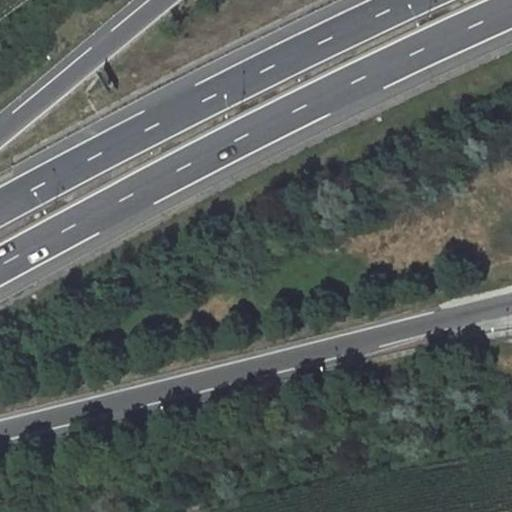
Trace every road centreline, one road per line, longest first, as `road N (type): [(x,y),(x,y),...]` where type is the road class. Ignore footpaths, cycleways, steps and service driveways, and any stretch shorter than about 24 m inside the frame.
road 1 (trunk): [(0,264),(323,96),(511,9)]
road 2 (trunk): [(0,431),(511,304)]
road 3 (trunk): [(414,0),(0,207)]
road 4 (trunk): [(160,0),(0,129)]
